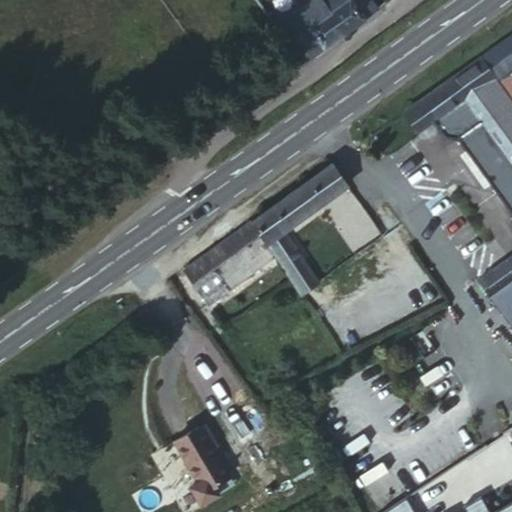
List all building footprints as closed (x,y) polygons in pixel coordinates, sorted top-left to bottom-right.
[(310,0),(274,26),(301,65),(344,32),(322,0),(310,0)] [(322,0),(344,32),(376,9),(370,0),(322,0)] [(511,34),(485,53),(499,74),(511,65),(511,34)] [(511,99),(481,57),(418,101),(432,121),(434,120),(439,126),(446,135),(456,140),(499,198),(511,215),(511,254),(478,280),(511,327),(511,99)] [(511,65),(499,74),(511,91),(511,65)] [(432,121),(418,101),(404,110),(419,130),(425,126),(432,121)] [(348,185),(332,164),(252,221),(275,254),(301,294),(319,281),(284,231),(348,185)] [(275,254),(252,221),(172,279),(197,310),(275,254)] [(200,428),(173,443),(199,485),(191,489),(200,505),(218,495),(213,487),(229,478),(211,448),(215,446),(204,426),(200,429),(200,428)] [(462,511),(411,511),(405,500),(384,511),(511,511),(511,506),(501,511),(486,511),(481,502),(462,511)]
